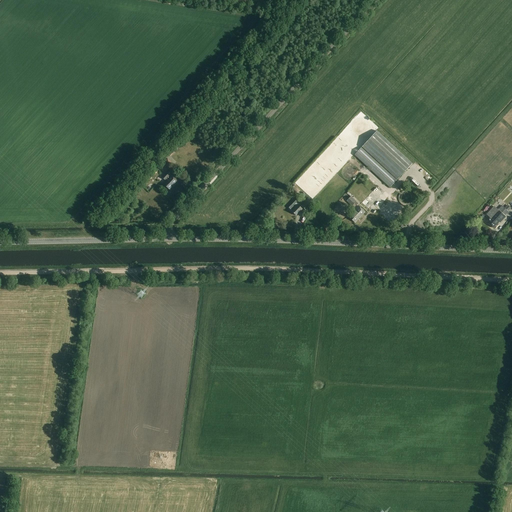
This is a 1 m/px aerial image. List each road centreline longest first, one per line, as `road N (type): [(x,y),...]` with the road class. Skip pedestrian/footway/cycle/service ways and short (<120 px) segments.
road 1 (track): [(511,280),(194,268),(0,273)]
road 2 (tertiary): [(511,250),(168,239)]
road 3 (unclassified): [(168,239),(217,172),(375,0)]
road 4 (tertiary): [(168,239),(0,242)]
